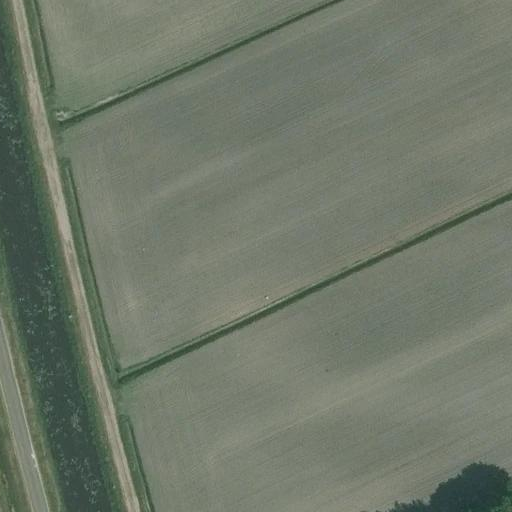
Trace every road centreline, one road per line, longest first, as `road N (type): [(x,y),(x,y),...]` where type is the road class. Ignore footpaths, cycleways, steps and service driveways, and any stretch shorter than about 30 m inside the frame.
road 1 (track): [(131,511),(9,0)]
road 2 (unclassified): [(40,511),(0,356)]
